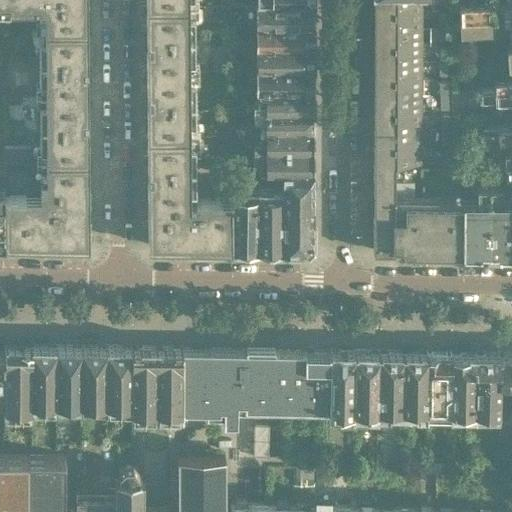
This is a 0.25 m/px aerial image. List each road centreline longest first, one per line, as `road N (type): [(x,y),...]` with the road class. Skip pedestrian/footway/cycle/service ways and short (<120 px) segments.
road 1 (residential): [(342,283),(342,0)]
road 2 (residential): [(117,279),(115,0)]
road 3 (residential): [(342,283),(117,279)]
road 4 (residential): [(511,287),(342,283)]
